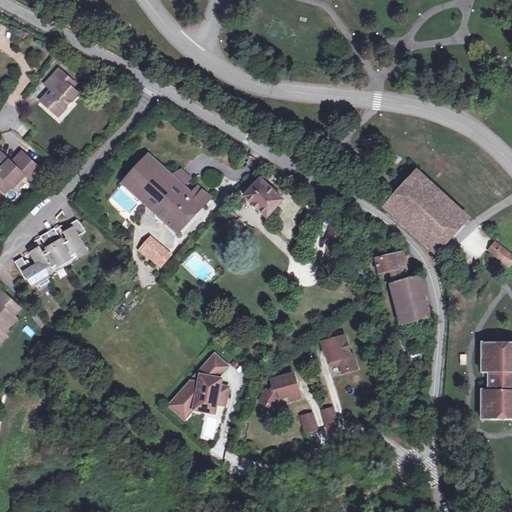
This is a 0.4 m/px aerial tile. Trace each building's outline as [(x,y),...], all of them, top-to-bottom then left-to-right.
[(59,103),(66,109),(79,94),(72,89),(76,83),(60,70),(46,85),(52,91),(42,102),(52,111),(59,103)] [(59,117),(66,109),(59,103),(52,111),(59,117)] [(10,186),(14,189),(25,177),(27,179),(31,182),(41,171),(22,153),(12,164),(1,154),(0,154),(0,187),(4,192),(10,186)] [(197,186),(190,194),(148,155),(122,184),(177,235),(210,199),(197,186)] [(385,208),(436,254),(467,220),(417,174),(385,208)] [(25,177),(14,189),(17,191),(27,179),(25,177)] [(243,196),(267,218),(283,201),(260,179),(243,196)] [(27,261),(25,263),(22,259),(15,263),(25,281),(28,279),(33,288),(38,285),(40,288),(49,283),(46,278),(53,273),(51,271),(53,270),(57,267),(58,268),(64,264),(71,260),(71,259),(75,257),(77,256),(78,259),(86,254),(77,238),(85,234),(79,224),(78,224),(77,221),(69,225),(72,230),(65,234),(69,241),(64,245),(55,230),(54,229),(40,238),(40,239),(49,253),(43,257),(36,245),(28,250),(30,253),(38,265),(32,269),(27,261)] [(61,227),(55,230),(64,245),(69,241),(65,234),(61,227)] [(170,255),(150,238),(138,251),(160,267),(170,255)] [(49,253),(40,239),(35,242),(36,245),(43,257),(49,253)] [(511,256),(497,245),(491,253),(509,267),(511,262),(511,256)] [(38,265),(30,253),(25,257),(27,261),(32,269),(38,265)] [(420,277),(409,279),(403,254),(377,260),(381,274),(393,271),(406,325),(430,318),(420,277)] [(57,267),(53,270),(55,273),(66,267),(77,261),(75,257),(71,259),(71,260),(64,264),(58,268),(57,267)] [(17,307),(2,292),(0,294),(0,336),(2,334),(0,332),(0,331),(12,319),(9,316),(17,307)] [(9,316),(12,319),(21,310),(17,307),(9,316)] [(0,331),(0,332),(2,334),(15,321),(12,319),(0,331)] [(352,355),(349,356),(343,336),(321,343),(324,352),(326,351),(330,366),(339,363),(342,372),(356,368),(352,355)] [(489,392),(482,392),(482,422),(511,421),(511,344),(482,344),(483,374),(489,374),(489,392)] [(228,368),(215,357),(197,377),(200,377),(199,385),(191,384),(181,395),(180,401),(173,409),(185,420),(193,411),(207,413),(208,406),(216,407),(218,399),(226,400),(228,389),(212,386),(213,380),(216,381),(228,368)] [(293,375),(280,379),(285,398),(289,396),(291,401),(300,399),(293,375)] [(278,400),(285,398),(280,379),(272,381),(273,387),(270,393),(266,391),(260,403),(273,409),(278,400)] [(181,395),(170,407),(173,409),(180,401),(181,395)] [(225,409),(226,400),(218,399),(216,407),(225,409)] [(208,406),(207,413),(215,415),(216,407),(208,406)] [(218,419),(204,416),(200,439),(216,442),(221,409),(220,408),(218,419)] [(327,427),(338,424),(333,409),(323,412),(327,427)] [(306,433),(318,430),(313,415),(302,418),(306,433)]
